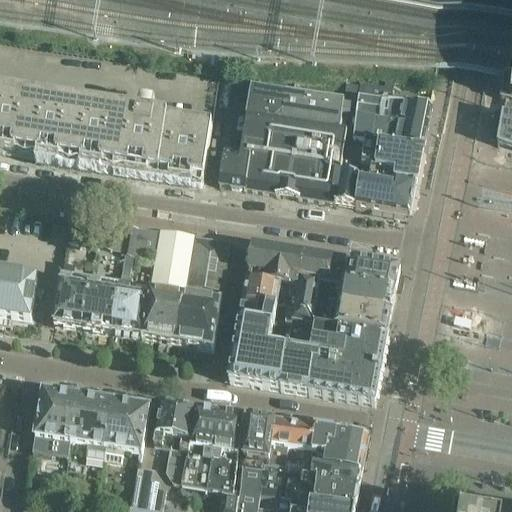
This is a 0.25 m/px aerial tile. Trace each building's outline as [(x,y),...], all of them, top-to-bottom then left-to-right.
[(511,0),(377,0),(511,23),(511,0)] [(253,89),(248,120),(341,135),(345,103),(287,94),(253,89)] [(0,155),(203,187),(212,130),(153,120),(155,107),(141,104),(139,118),(0,95),(0,155)] [(359,99),(357,118),(354,146),(380,150),(423,156),(423,153),(432,111),(359,99)] [(497,148),(499,148),(511,152),(511,118),(503,117),(497,148)] [(334,195),(337,177),(343,178),(349,136),(341,135),(248,120),(242,160),(251,162),(246,194),(335,208),(338,196),(334,195)] [(361,186),(357,212),(406,220),(414,215),(419,193),(419,194),(427,154),(423,153),(423,156),(380,150),(376,173),(397,178),(395,187),(398,187),(397,192),(361,186)] [(226,152),(220,190),(246,194),(251,162),(242,160),(242,161),(241,161),(242,155),(226,152)] [(338,196),(335,208),(357,212),(361,186),(361,181),(343,178),(337,177),(334,195),(338,196)] [(511,190),(485,186),(456,350),(511,359),(511,190)] [(101,227),(74,223),(69,249),(98,254),(102,228),(101,228),(101,227)] [(126,232),(122,258),(127,259),(123,284),(121,297),(115,338),(143,343),(150,295),(151,295),(151,290),(130,287),(138,232),(126,231),(126,232)] [(196,241),(160,236),(151,290),(151,295),(187,301),(188,289),(196,241)] [(196,241),(188,289),(224,295),(231,246),(196,241)] [(255,251),(249,283),(253,283),(252,284),(299,292),(301,284),(306,259),(255,251)] [(306,259),(301,284),(320,286),(321,281),(331,283),(334,268),(335,264),(306,259)] [(331,288),(344,290),(349,291),(397,299),(401,279),(398,274),(389,273),(368,269),(347,266),(344,278),(332,278),(331,288)] [(60,296),(55,329),(84,334),(91,292),(93,280),(77,277),(77,269),(65,267),(62,288),(61,287),(59,296),(60,296)] [(11,278),(0,276),(0,320),(3,321),(11,278)] [(11,278),(3,321),(33,326),(38,294),(40,282),(11,278)] [(94,280),(91,292),(84,334),(104,337),(115,338),(121,297),(123,285),(94,280)] [(249,283),(245,305),(295,313),(299,292),(252,284),(253,283),(249,283)] [(299,292),(295,313),(293,328),(314,332),(320,296),(321,287),(322,286),(320,286),(301,284),(299,292)] [(187,301),(179,348),(215,354),(224,295),(188,289),(187,301)] [(344,290),(340,312),(393,320),(397,299),(349,291),(344,290)] [(150,295),(143,343),(179,348),(187,301),(151,295),(150,295)] [(295,313),(245,305),(230,386),(377,408),(389,344),(336,335),(314,332),(293,328),(295,313)] [(340,312),(336,335),(389,344),(389,342),(393,320),(340,312)] [(80,400),(44,394),(33,458),(52,460),(54,445),(72,447),(80,400)] [(80,400),(72,447),(69,463),(73,464),(76,448),(89,450),(87,462),(105,465),(106,462),(108,453),(115,405),(80,400)] [(115,405),(108,453),(106,462),(123,464),(123,466),(141,469),(151,410),(115,405)] [(162,411),(155,447),(155,449),(171,452),(172,450),(178,411),(162,408),(162,411)] [(178,411),(172,450),(191,453),(197,414),(178,411)] [(186,468),(182,490),(208,494),(221,417),(214,416),(215,416),(199,413),(199,414),(197,414),(191,453),(188,468),(186,468)] [(208,494),(223,497),(234,499),(234,497),(239,459),(244,421),(221,417),(208,494)] [(241,492),(240,498),(238,511),(258,511),(265,470),(269,471),(270,461),(272,450),(275,426),(256,423),(251,457),(244,456),(241,492)] [(275,426),(272,450),(287,452),(299,454),(313,456),(316,434),(315,434),(315,432),(275,426)] [(316,434),(313,456),(311,468),(325,471),(363,477),(370,441),(315,432),(315,434),(316,434)] [(172,450),(171,452),(167,476),(175,488),(182,490),(186,468),(188,468),(191,453),(172,450)] [(287,464),(284,477),(334,485),(334,489),(360,493),(363,477),(325,471),(311,468),(287,464)] [(139,471),(131,511),(163,511),(167,493),(156,474),(139,471)] [(334,489),(334,485),(284,477),(281,503),(315,506),(354,511),(356,511),(360,493),(334,489)] [(265,480),(262,499),(279,502),(282,482),(265,480)] [(223,497),(220,511),(238,511),(240,498),(234,497),(234,499),(223,497)] [(259,511),(354,511),(315,506),(281,503),(280,503),(262,501),(259,511)]
